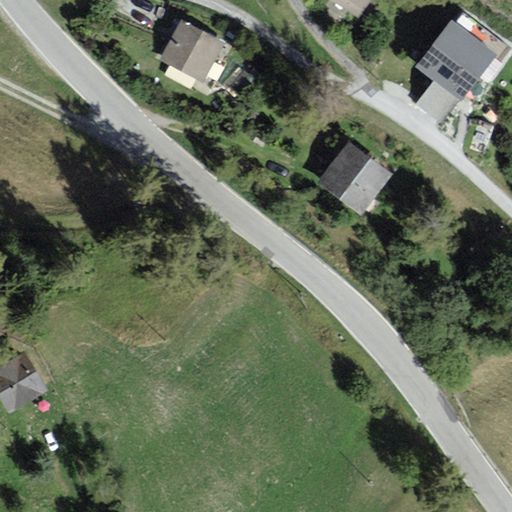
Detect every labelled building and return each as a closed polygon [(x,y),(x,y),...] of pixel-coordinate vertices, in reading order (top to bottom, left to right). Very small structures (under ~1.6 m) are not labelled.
[(327,0),(359,22),(374,0),(327,0)] [(230,48),(182,22),(162,61),(210,86),(230,48)] [(459,23),(421,68),(465,107),(504,62),(459,23)] [(355,144),(324,182),(367,218),(399,180),(355,144)] [(28,354),(0,368),(0,400),(9,417),(50,395),(28,354)]
